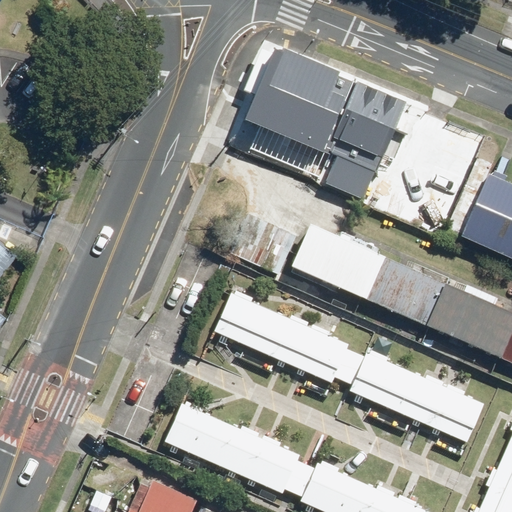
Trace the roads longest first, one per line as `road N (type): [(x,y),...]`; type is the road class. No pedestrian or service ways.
road 1 (tertiary): [(167,118),(0,503)]
road 2 (secondary): [(358,16),(511,79)]
road 3 (tertiary): [(209,0),(214,25),(196,84),(167,118)]
